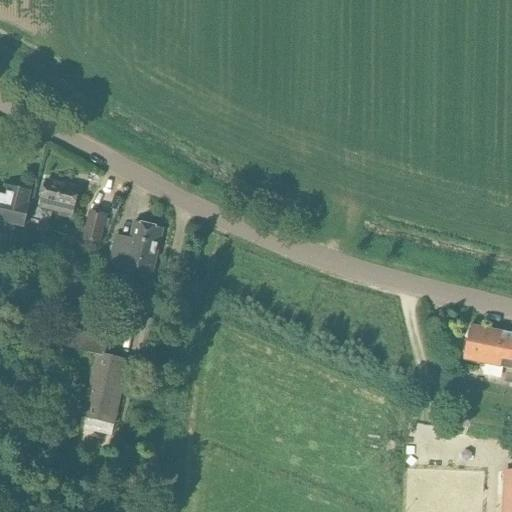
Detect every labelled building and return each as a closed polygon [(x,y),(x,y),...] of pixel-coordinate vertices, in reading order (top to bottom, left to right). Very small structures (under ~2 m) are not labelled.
[(73,214),(79,188),(47,181),(41,206),(73,214)] [(0,190),(0,222),(24,228),(29,205),(27,204),(30,192),(5,186),(4,191),(0,190)] [(100,243),(102,235),(106,216),(91,212),(84,239),(100,243)] [(152,279),(163,229),(135,222),(129,247),(115,243),(109,268),(123,271),(123,273),(152,279)] [(511,368),(511,334),(470,326),(464,359),(511,368)] [(129,361),(104,356),(109,338),(73,330),(69,348),(97,355),(80,429),(112,436),(129,361)] [(460,382),(458,392),(467,394),(467,393),(469,385),(469,384),(460,382)] [(54,385),(51,395),(60,398),(63,387),(54,385)] [(511,511),(511,470),(504,470),(501,511),(511,511)]
